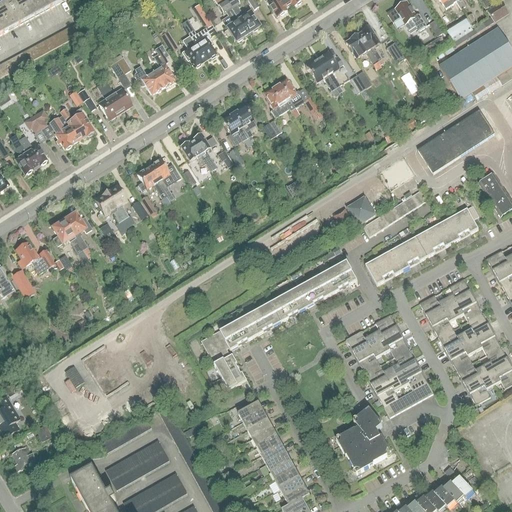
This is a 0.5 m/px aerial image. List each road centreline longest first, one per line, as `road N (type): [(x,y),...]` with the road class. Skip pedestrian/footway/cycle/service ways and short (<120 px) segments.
road 1 (residential): [(0,227),(362,0)]
road 2 (residential): [(346,511),(435,462),(455,402),(397,297)]
road 3 (residential): [(335,511),(256,352)]
road 4 (residential): [(362,402),(325,333),(397,297)]
